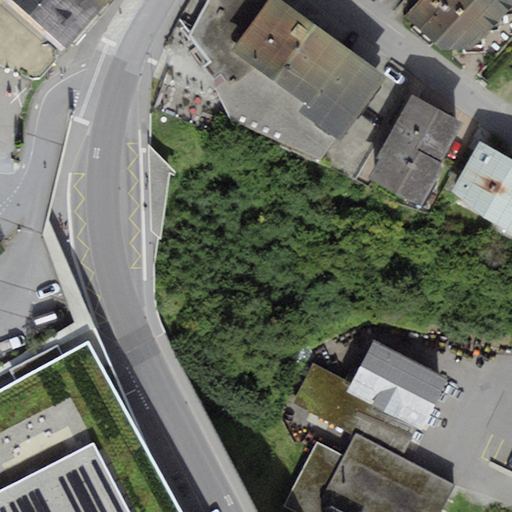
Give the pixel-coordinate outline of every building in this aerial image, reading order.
[(3,0),(61,51),(107,0),(3,0)] [(381,84),(265,0),(212,0),(189,44),(230,129),(316,164),(381,84)] [(511,17),(511,0),(429,0),(408,25),(464,73),(511,17)] [(462,121),(410,93),(366,176),(419,204),(462,121)] [(511,159),(476,140),(445,195),(511,232),(511,159)] [(177,172),(147,143),(150,231),(161,240),(170,174),(175,176),(177,172)] [(450,381),(375,341),(350,387),(314,368),(284,423),(321,443),(285,510),(288,511),(331,511),(334,507),(344,511),(448,511),(460,490),(406,461),(450,381)] [(176,511),(118,402),(89,349),(0,395),(0,511),(176,511)]
